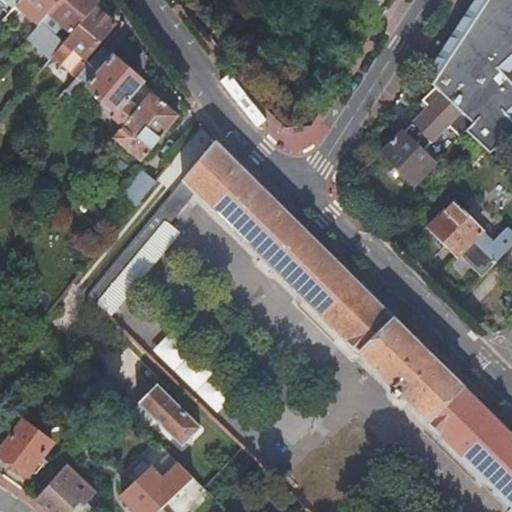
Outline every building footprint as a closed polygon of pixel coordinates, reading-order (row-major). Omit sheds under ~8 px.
[(0,0),(0,1),(12,13),(16,8),(23,0),(0,0)] [(23,0),(16,8),(38,28),(41,25),(48,16),(49,17),(64,0),(23,0)] [(91,0),(64,0),(49,17),(72,37),(95,10),(99,6),(91,0)] [(479,148),(489,157),(504,143),(511,136),(511,135),(511,87),(504,79),(511,71),(511,0),(475,0),(423,82),(435,93),(472,126),(465,135),(479,148)] [(72,37),(65,45),(63,47),(52,60),(69,76),(82,60),(84,62),(115,27),(95,10),(72,37)] [(48,16),(41,25),(65,45),(72,37),(49,17),(48,16)] [(122,129),(150,96),(151,94),(100,51),(88,65),(75,81),(65,91),(79,103),(87,93),(114,115),(110,119),(122,129)] [(82,60),(69,76),(75,81),(88,65),(84,62),(82,60)] [(433,168),(423,158),(447,130),(459,141),(465,135),(472,126),(435,93),(423,105),(429,112),(383,161),(413,190),(433,168)] [(122,129),(112,141),(139,164),(177,119),(150,96),(122,129)] [(311,107),(279,136),(298,158),(331,130),(311,107)] [(511,511),(511,441),(426,356),(214,145),(86,298),(97,310),(193,193),(393,392),(389,396),(394,401),(398,398),(511,511)] [(135,209),(155,185),(141,173),(121,198),(135,209)] [(461,255),(484,276),(511,246),(511,231),(507,227),(494,241),(483,231),(484,230),(454,201),(428,229),(459,257),(461,255)] [(1,306),(36,331),(43,323),(7,297),(1,306)] [(151,350),(215,411),(232,394),(168,333),(151,350)] [(157,389),(139,407),(153,421),(181,451),(200,432),(157,389)] [(128,418),(142,431),(153,421),(139,407),(128,418)] [(51,447),(20,425),(0,451),(0,459),(26,479),(51,447)] [(332,511),(390,452),(364,427),(296,497),(310,511),(332,511)] [(159,511),(160,511),(192,482),(178,468),(162,483),(151,472),(121,500),(132,511),(159,511)] [(44,511),(89,511),(85,507),(94,498),(65,469),(35,503),(44,511)]
